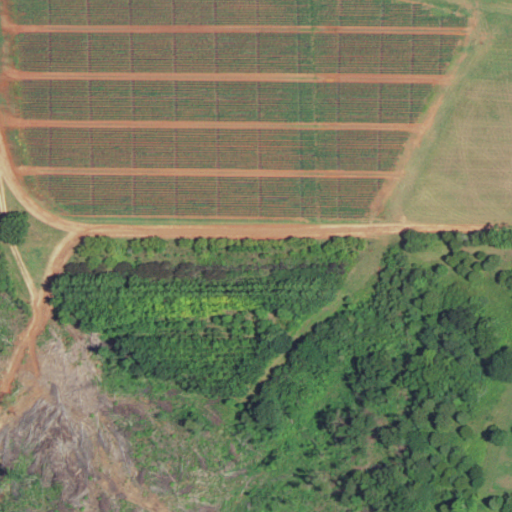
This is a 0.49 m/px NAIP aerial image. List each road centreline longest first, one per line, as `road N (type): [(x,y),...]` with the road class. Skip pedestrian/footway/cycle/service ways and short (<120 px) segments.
road 1 (track): [(0,394),(30,344),(60,258),(80,232),(511,227)]
road 2 (track): [(40,320),(7,225),(0,173)]
road 3 (track): [(80,232),(28,202),(0,150)]
